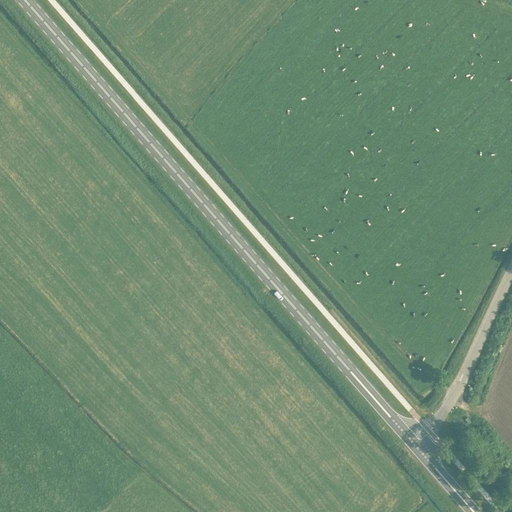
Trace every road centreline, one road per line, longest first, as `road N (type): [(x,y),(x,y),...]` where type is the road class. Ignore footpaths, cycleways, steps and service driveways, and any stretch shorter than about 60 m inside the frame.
road 1 (secondary): [(413,442),(24,0)]
road 2 (unclassified): [(413,442),(457,384),(511,268)]
